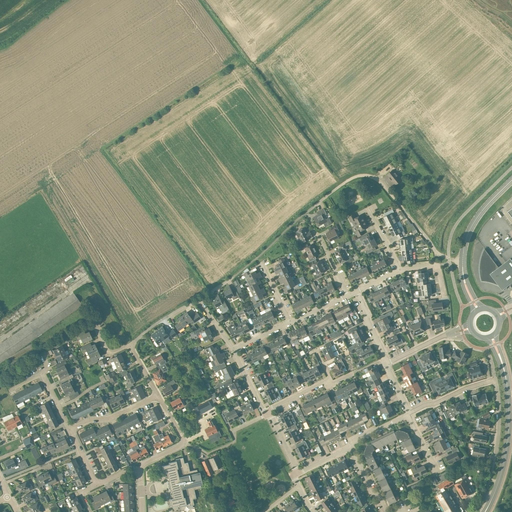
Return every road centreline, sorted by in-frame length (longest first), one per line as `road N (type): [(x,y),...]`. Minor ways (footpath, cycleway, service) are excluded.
road 1 (residential): [(463,261),(435,251),(367,175),(305,212)]
road 2 (secondary): [(484,511),(508,430),(505,374),(491,337)]
road 3 (residential): [(408,413),(495,380),(494,457)]
road 4 (residential): [(157,395),(130,347),(197,300)]
